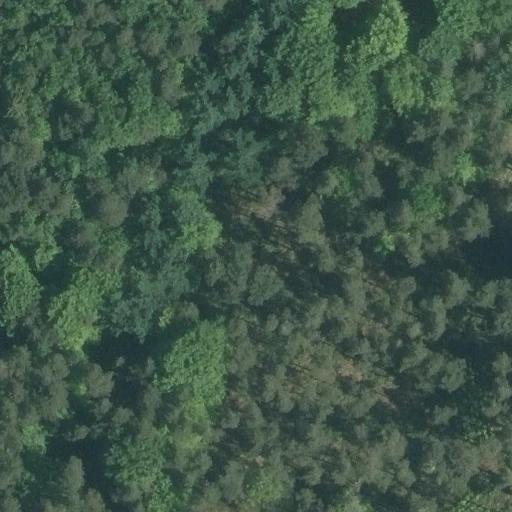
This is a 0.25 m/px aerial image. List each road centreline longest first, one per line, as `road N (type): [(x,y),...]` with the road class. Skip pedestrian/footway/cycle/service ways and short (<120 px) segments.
road 1 (track): [(29,511),(161,149)]
road 2 (track): [(511,86),(161,149)]
